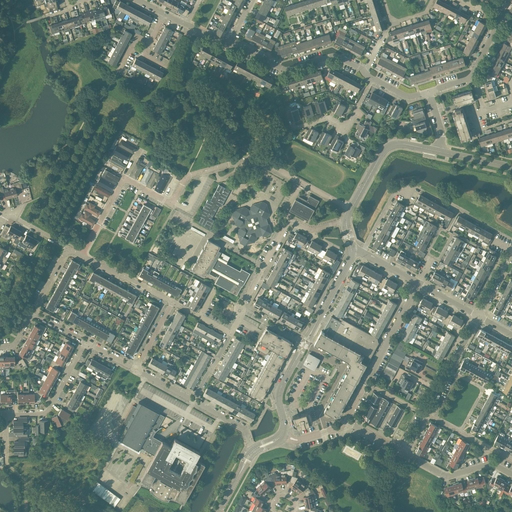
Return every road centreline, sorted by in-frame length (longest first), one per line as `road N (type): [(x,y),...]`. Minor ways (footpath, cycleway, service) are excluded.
road 1 (residential): [(350,209),(250,158),(186,177),(172,202),(123,181),(98,223)]
road 2 (tertiary): [(282,433),(280,388),(352,251)]
road 3 (residential): [(136,368),(170,301),(67,248)]
road 4 (residential): [(344,421),(418,284)]
road 5 (residential): [(404,453),(478,316)]
road 6 (residential): [(364,73),(338,56),(281,68),(229,43)]
road 7 (tertiary): [(350,209),(389,145),(439,151)]
road 8 (residential): [(5,414),(47,412),(86,341)]
